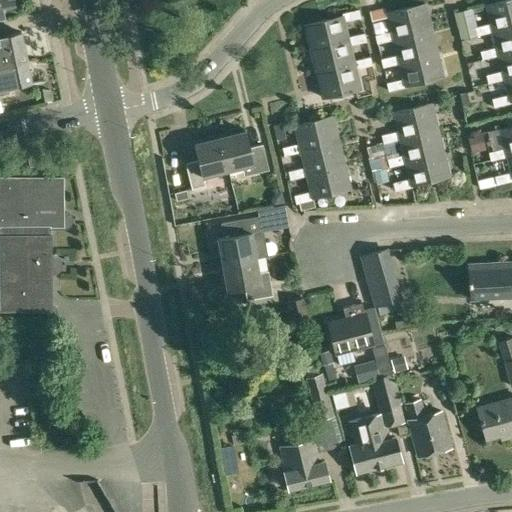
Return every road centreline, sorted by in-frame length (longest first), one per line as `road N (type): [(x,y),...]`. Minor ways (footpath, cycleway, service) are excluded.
road 1 (tertiary): [(179,511),(109,110)]
road 2 (residential): [(109,110),(194,82),(280,0)]
road 3 (residential): [(325,255),(332,237),(382,226),(511,223)]
